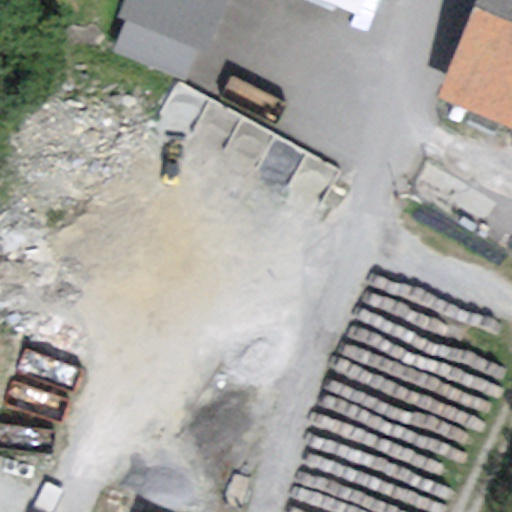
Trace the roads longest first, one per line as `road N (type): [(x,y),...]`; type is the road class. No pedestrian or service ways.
road 1 (track): [(371,239),(342,281),(277,511)]
road 2 (residential): [(430,0),(376,177)]
road 3 (track): [(511,306),(382,256)]
road 4 (track): [(511,170),(391,128)]
